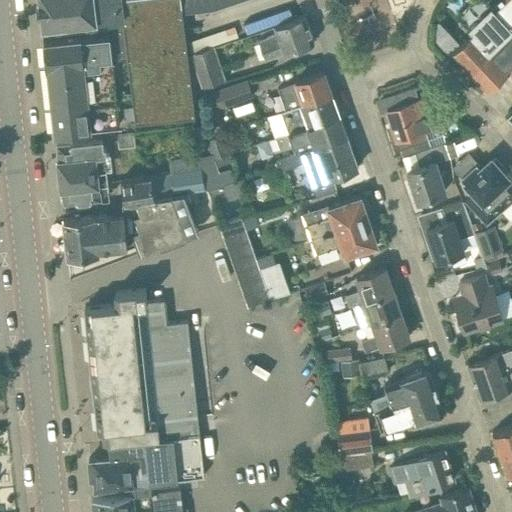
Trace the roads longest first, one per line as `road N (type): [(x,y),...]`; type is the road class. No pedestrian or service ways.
road 1 (residential): [(499,511),(345,73)]
road 2 (tertiary): [(53,511),(0,55)]
road 3 (residential): [(406,53),(511,149)]
